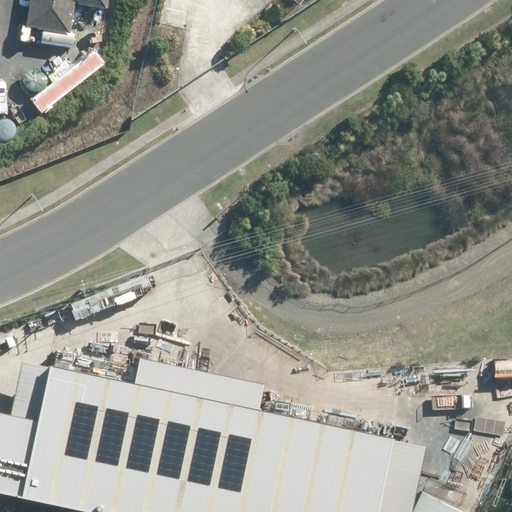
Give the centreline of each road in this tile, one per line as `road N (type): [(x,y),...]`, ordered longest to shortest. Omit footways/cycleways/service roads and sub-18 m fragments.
road 1 (unclassified): [(429,0),(94,214),(0,264)]
road 2 (track): [(511,257),(434,297),(333,317),(269,297),(165,169)]
